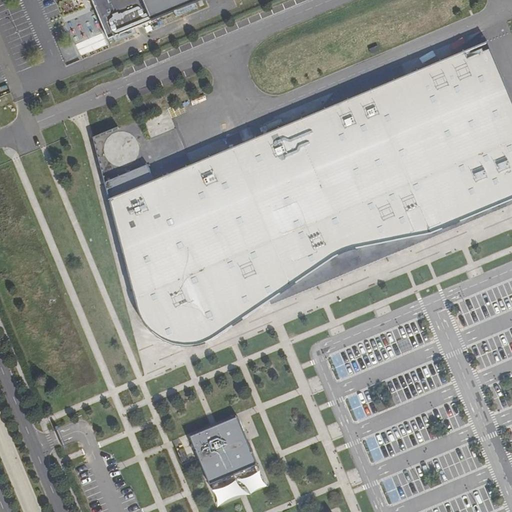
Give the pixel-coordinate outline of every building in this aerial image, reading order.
[(91,0),(108,38),(199,0),(91,0)] [(105,181),(146,279),(181,339),(183,342),(188,345),(192,346),(199,346),(205,344),(269,301),(337,256),(344,253),(355,249),(431,234),(511,200),(511,98),(488,41),(318,112),(155,180),(148,163),(105,181)] [(143,118),(148,136),(174,130),(169,111),(143,118)] [(107,131),(88,137),(98,167),(117,161),(107,131)] [(337,256),(269,301),(271,306),(511,204),(511,200),(431,234),(355,249),(344,253),(337,256)] [(238,417),(190,437),(210,484),(258,464),(238,417)] [(185,449),(180,451),(183,459),(188,457),(185,449)] [(215,505),(262,487),(255,467),(208,485),(215,505)]
